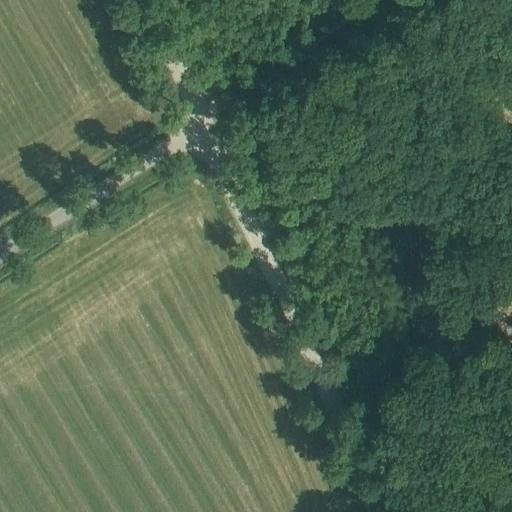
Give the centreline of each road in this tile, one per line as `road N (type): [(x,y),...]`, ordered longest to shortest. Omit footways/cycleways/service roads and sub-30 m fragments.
road 1 (track): [(371,511),(204,121),(139,0)]
road 2 (unclassified): [(0,256),(204,121)]
